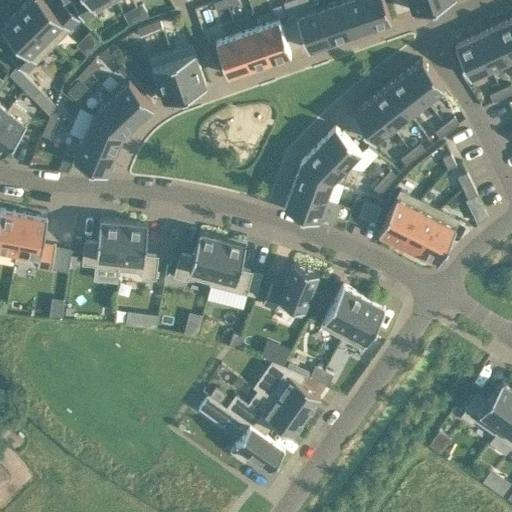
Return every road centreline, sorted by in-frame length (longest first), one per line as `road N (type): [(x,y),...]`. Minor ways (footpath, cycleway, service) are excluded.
road 1 (residential): [(0,167),(270,217),(443,291)]
road 2 (residential): [(288,511),(443,291)]
road 3 (residential): [(494,0),(445,18),(431,40),(479,115),(511,189)]
